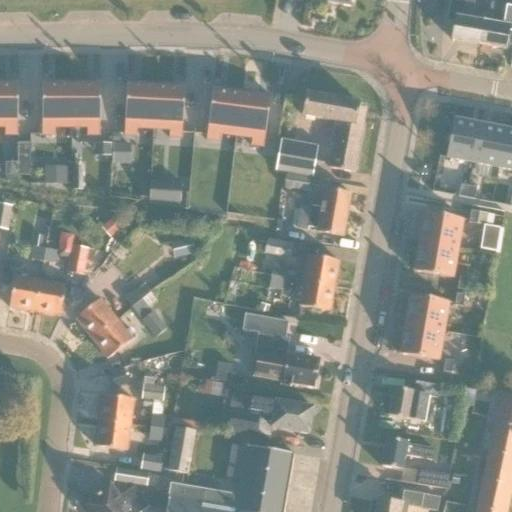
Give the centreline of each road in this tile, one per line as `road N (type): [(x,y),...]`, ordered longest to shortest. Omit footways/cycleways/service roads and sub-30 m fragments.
road 1 (tertiary): [(332,511),(409,72)]
road 2 (tertiary): [(389,60),(284,42),(136,33),(0,39)]
road 3 (residential): [(50,511),(61,381),(35,350),(0,342)]
